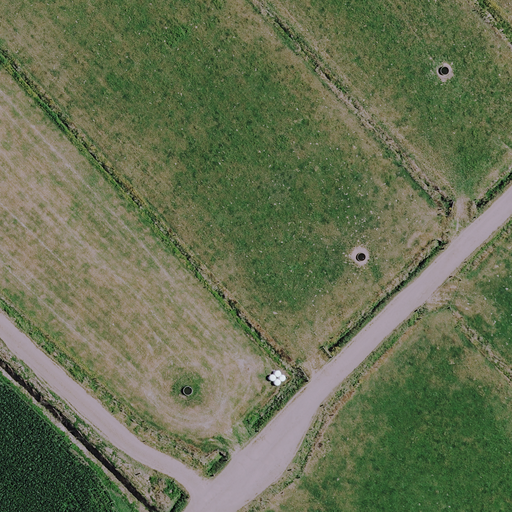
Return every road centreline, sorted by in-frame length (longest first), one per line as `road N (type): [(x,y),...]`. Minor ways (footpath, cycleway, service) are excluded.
road 1 (track): [(197,511),(511,208)]
road 2 (track): [(227,486),(0,307)]
